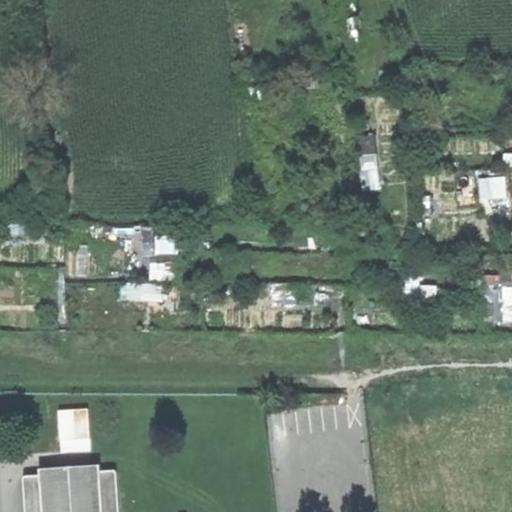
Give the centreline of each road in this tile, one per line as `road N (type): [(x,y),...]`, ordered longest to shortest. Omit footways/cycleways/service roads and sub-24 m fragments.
road 1 (track): [(0,366),(350,370)]
road 2 (track): [(511,368),(350,370)]
